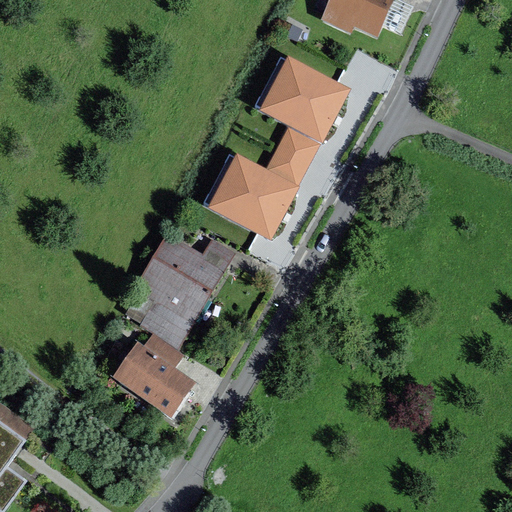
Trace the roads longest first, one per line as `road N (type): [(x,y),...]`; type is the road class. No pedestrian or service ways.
road 1 (residential): [(456,0),(401,115),(167,511)]
road 2 (track): [(0,341),(188,481)]
